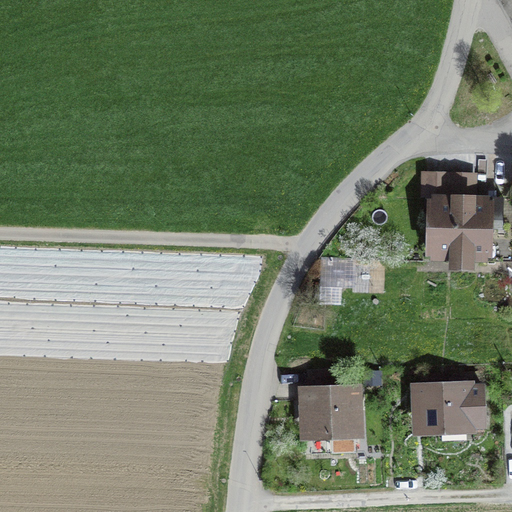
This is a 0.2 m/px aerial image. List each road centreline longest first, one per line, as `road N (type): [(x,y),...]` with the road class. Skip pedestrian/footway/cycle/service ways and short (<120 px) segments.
road 1 (unclassified): [(421,130),(359,178),(298,242),(261,346),(236,499)]
road 2 (residential): [(236,499),(511,489)]
road 3 (unclassified): [(466,0),(460,52),(421,130)]
